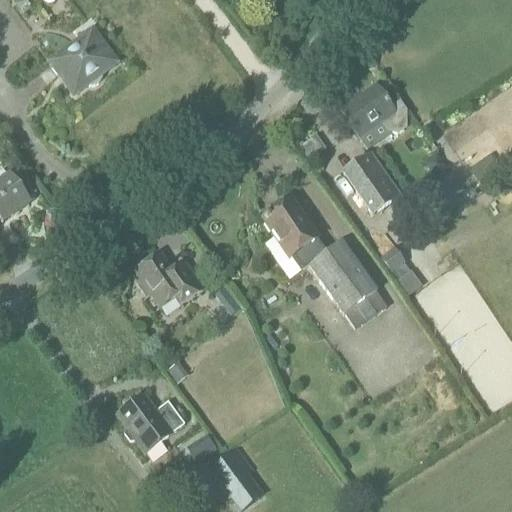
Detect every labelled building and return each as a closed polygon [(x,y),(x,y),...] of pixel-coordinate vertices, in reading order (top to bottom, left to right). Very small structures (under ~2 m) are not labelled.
[(92,32),(49,65),(73,97),(87,86),(90,87),(94,87),(98,85),(100,82),(102,78),(102,75),(116,64),(92,32)] [(375,89),(338,114),(357,141),(381,124),(386,132),(395,136),(403,130),(403,114),(398,106),(390,111),(375,89)] [(371,220),(399,201),(369,157),(341,177),(371,220)] [(491,160),(472,174),(479,184),(498,169),(491,160)] [(0,218),(14,209),(19,216),(31,207),(9,176),(0,182),(0,218)] [(289,204),(262,223),(289,261),(299,254),(309,269),(321,260),(311,246),(315,243),(316,242),(290,204),(289,204)] [(309,269),(308,270),(342,319),(343,320),(345,319),(375,297),(375,296),(340,247),(327,257),(325,257),(321,260),(309,269)] [(161,257),(135,275),(140,283),(137,286),(145,298),(149,296),(160,312),(175,302),(180,309),(203,293),(184,265),(172,273),(161,257)] [(241,311),(225,290),(214,298),(231,319),(241,311)] [(278,350),(271,341),(267,343),(274,353),(278,350)] [(178,387),(188,380),(178,366),(168,373),(178,387)] [(154,414),(142,398),(115,418),(125,431),(123,436),(129,444),(134,443),(144,456),(183,427),(166,405),(154,414)] [(188,450),(197,466),(217,454),(208,438),(188,450)] [(247,477),(232,456),(209,472),(214,479),(226,494),(246,479),(248,478),(247,477)]
